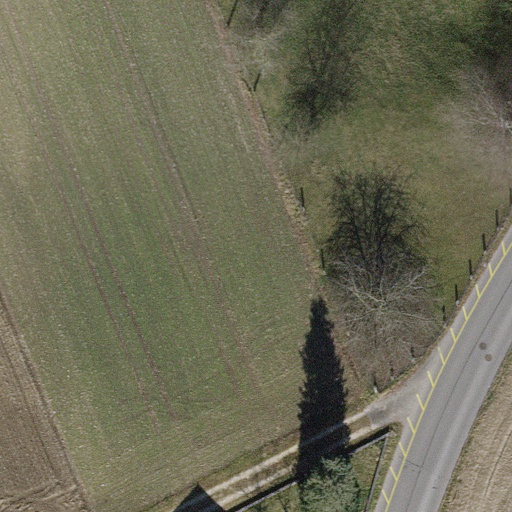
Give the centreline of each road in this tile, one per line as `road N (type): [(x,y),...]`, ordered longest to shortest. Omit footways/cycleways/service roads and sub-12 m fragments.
road 1 (track): [(465,379),(193,511)]
road 2 (secondary): [(413,511),(465,379),(511,303)]
